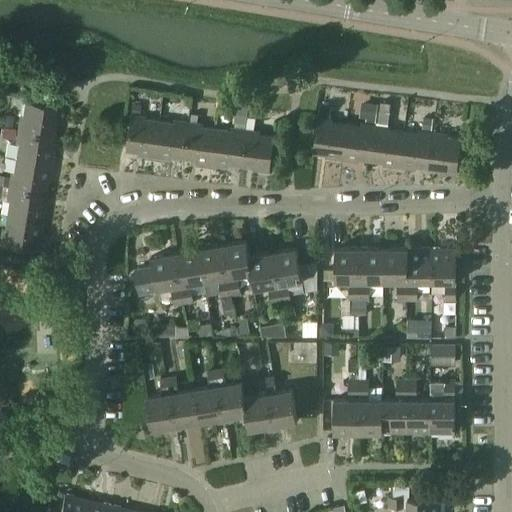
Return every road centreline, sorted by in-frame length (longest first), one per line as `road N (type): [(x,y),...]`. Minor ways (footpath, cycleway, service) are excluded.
road 1 (residential): [(204,503),(180,478),(113,462),(88,446),(96,252),(116,219),(497,202)]
road 2 (tertiary): [(511,37),(299,0)]
road 3 (residential): [(499,392),(497,202)]
road 4 (residential): [(204,503),(329,469)]
road 5 (residential): [(501,511),(499,392)]
